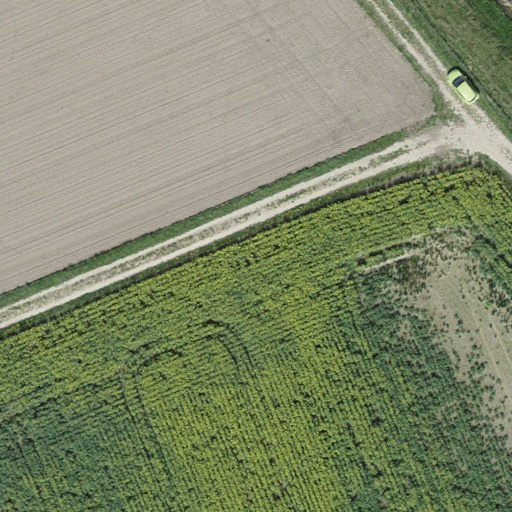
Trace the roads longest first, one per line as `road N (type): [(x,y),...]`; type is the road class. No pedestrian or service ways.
road 1 (track): [(0,319),(477,124)]
road 2 (track): [(511,166),(382,0)]
